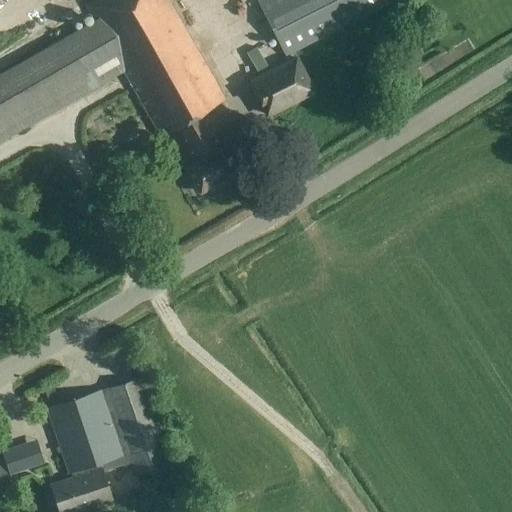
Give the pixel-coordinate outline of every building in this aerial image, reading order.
[(93,22),(0,76),(0,143),(123,72),(162,137),(168,134),(189,168),(188,169),(202,193),(240,170),(206,112),(225,101),(166,0),(93,0),(84,6),(93,22)] [(388,0),(261,0),(258,2),(286,57),(391,4),(388,0)] [(295,60),(250,83),(267,116),(312,93),(295,60)] [(139,381),(47,412),(69,477),(76,475),(78,479),(51,488),(58,511),(75,511),(111,500),(102,473),(124,466),(124,468),(132,465),(137,479),(168,469),(139,381)] [(34,439),(14,446),(21,468),(42,461),(34,439)] [(21,468),(14,446),(0,451),(8,473),(21,468)]
